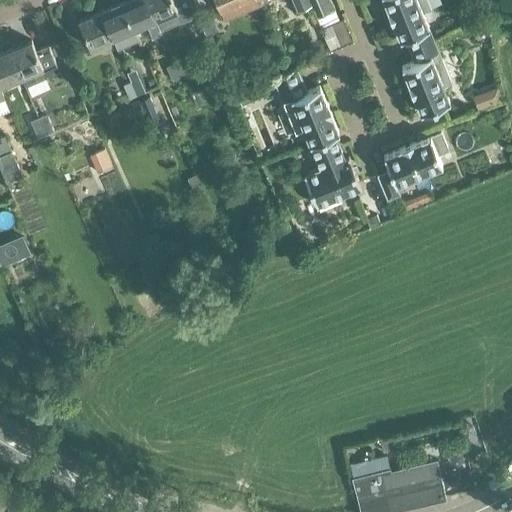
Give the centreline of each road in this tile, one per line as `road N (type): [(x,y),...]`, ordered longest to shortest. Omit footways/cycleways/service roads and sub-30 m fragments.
road 1 (residential): [(367,47),(330,62),(363,143),(400,128)]
road 2 (tertiary): [(133,511),(0,433)]
